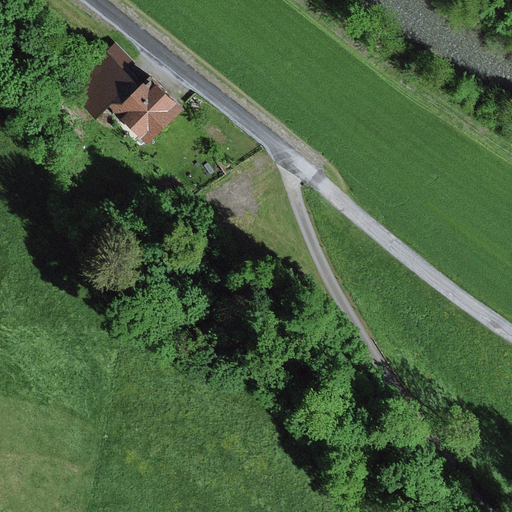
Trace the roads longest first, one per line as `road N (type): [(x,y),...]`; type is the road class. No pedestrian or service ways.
road 1 (residential): [(83,0),(433,280),(511,332)]
road 2 (track): [(290,160),(296,204),(351,326),(460,486),(492,511)]
